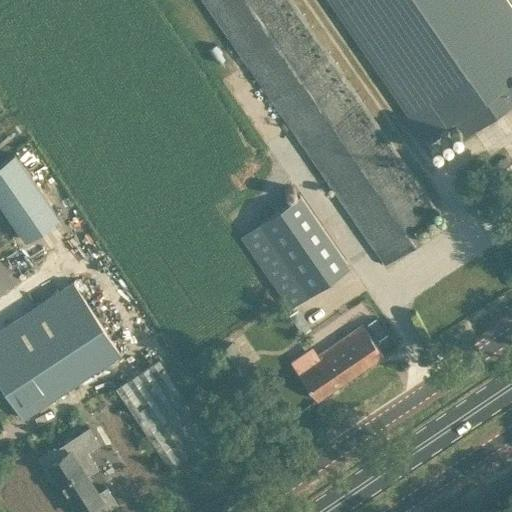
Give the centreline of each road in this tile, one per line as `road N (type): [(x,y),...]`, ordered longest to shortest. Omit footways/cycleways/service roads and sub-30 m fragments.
road 1 (unclassified): [(511,332),(249,511)]
road 2 (primary): [(322,511),(511,384)]
road 3 (unclassified): [(396,511),(511,434)]
